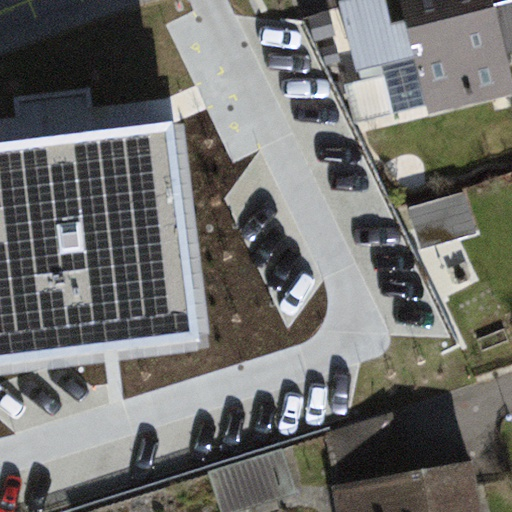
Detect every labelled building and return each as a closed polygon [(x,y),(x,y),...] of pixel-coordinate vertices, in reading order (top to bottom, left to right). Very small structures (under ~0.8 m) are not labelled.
[(511,97),(502,55),(488,0),(357,0),(341,4),(372,133),(511,98),(511,97)] [(511,0),(488,0),(502,55),(511,52),(511,0)] [(143,130),(0,146),(0,450),(181,429),(143,130)] [(222,511),(248,511),(299,497),(285,452),(211,474),(222,511)] [(475,511),(467,464),(327,488),(330,511),(475,511)]
